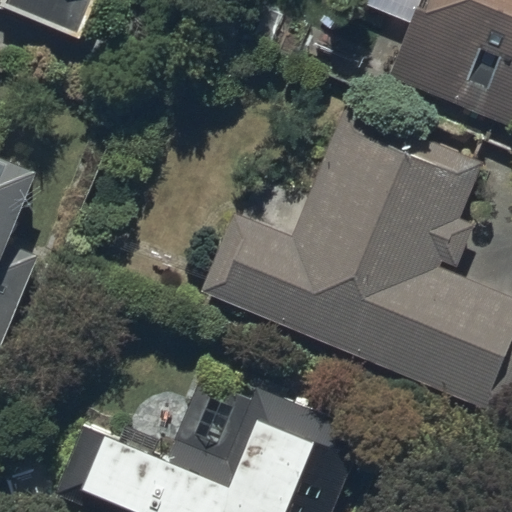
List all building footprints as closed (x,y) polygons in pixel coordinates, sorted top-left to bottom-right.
[(5,0),(0,12),(78,43),(95,0),(5,0)] [(511,0),(417,0),(388,71),(511,122),(511,0)] [(236,207),(202,286),(501,410),(511,384),(511,291),(441,262),(443,256),(458,262),(476,219),(462,212),(485,157),(347,100),(292,230),(236,207)] [(0,347),(37,256),(4,242),(35,166),(0,151),(0,347)] [(330,511),(365,429),(206,364),(170,452),(86,417),(55,491),(106,511),(330,511)]
